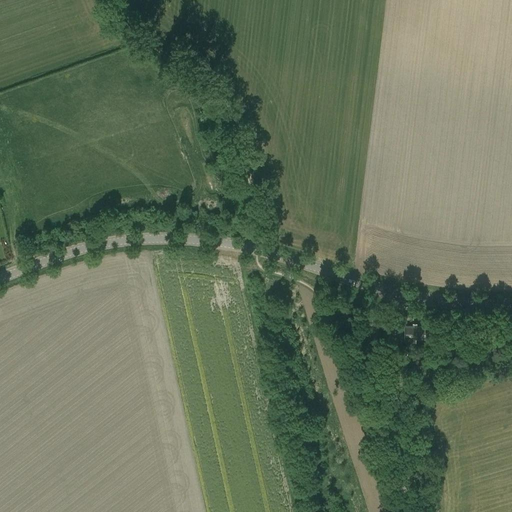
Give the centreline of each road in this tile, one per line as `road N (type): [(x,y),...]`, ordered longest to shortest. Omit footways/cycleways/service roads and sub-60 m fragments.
road 1 (tertiary): [(0,282),(79,249),(167,238),(257,249),(397,294)]
road 2 (track): [(257,249),(248,173),(224,103),(139,36),(111,0)]
road 3 (unclassified): [(412,511),(395,425),(397,294)]
